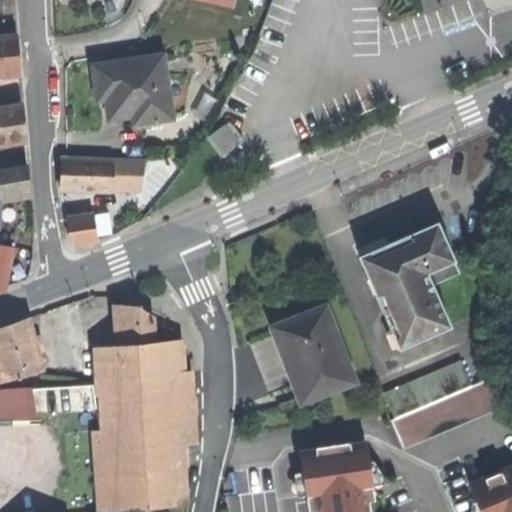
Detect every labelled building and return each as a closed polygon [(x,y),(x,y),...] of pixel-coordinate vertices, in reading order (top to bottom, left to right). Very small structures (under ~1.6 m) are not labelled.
[(17,36),(0,37),(0,75),(21,74),(19,56),(17,36)] [(162,54),(93,65),(97,86),(99,99),(106,98),(109,118),(149,112),(150,120),(171,117),(162,54)] [(0,144),(25,139),(24,121),(23,104),(0,108),(0,144)] [(209,137),(222,154),(239,142),(227,125),(209,137)] [(113,156),(113,158),(112,189),(140,190),(145,160),(113,156)] [(60,171),(60,189),(112,189),(113,158),(61,157),(60,171)] [(0,170),(0,187),(30,182),(28,164),(0,170)] [(94,214),(67,218),(70,238),(78,243),(98,240),(94,214)] [(397,240),(359,256),(392,330),(395,337),(400,348),(450,325),(433,285),(460,273),(437,222),(397,240)] [(13,248),(0,245),(0,291),(4,292),(13,248)] [(121,343),(127,447),(181,444),(195,443),(191,371),(180,371),(156,373),(155,340),(153,314),(135,303),(118,303),(121,343)] [(286,362),(300,398),(325,388),(326,390),(353,380),(331,324),(330,325),(322,305),(272,325),(286,362)] [(4,325),(0,326),(0,380),(42,369),(28,316),(4,325)] [(389,340),(395,337),(392,330),(386,333),(389,340)] [(179,339),(155,340),(156,373),(180,371),(179,339)] [(104,448),(102,449),(103,474),(128,472),(127,447),(121,343),(96,345),(101,427),(103,427),(104,448)] [(460,359),(447,364),(458,389),(471,384),(460,359)] [(447,364),(434,370),(445,395),(458,389),(447,364)] [(434,370),(422,375),(433,400),(445,395),(434,370)] [(422,375),(409,381),(420,406),(433,400),(422,375)] [(409,381),(395,387),(406,412),(420,406),(409,381)] [(92,383),(0,388),(0,406),(2,414),(94,408),(92,383)] [(383,392),(394,417),(406,412),(395,387),(383,392)] [(91,428),(92,449),(102,449),(104,448),(103,427),(101,427),(91,428)] [(370,511),(361,437),(295,446),(303,511),(370,511)] [(185,505),(181,444),(127,447),(128,472),(103,474),(102,449),(92,449),(96,510),(185,505)] [(511,511),(511,461),(468,475),(478,511),(511,511)]
